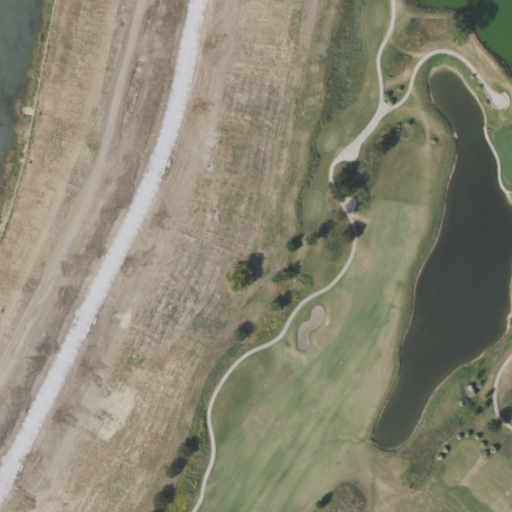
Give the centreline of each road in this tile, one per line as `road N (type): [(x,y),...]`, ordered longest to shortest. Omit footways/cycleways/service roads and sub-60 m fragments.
road 1 (residential): [(199,0),(178,113),(135,225),(57,374)]
road 2 (residential): [(57,374),(0,490)]
